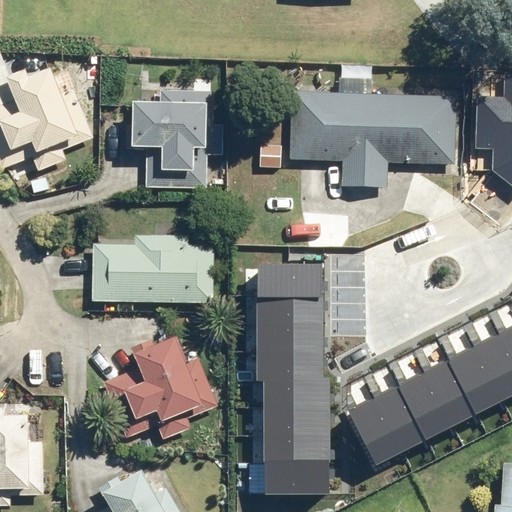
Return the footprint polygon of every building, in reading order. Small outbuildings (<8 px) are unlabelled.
[(0,107),(0,159),(4,169),(35,157),(40,169),(69,158),(66,149),(96,138),(77,88),(66,92),(55,66),(33,74),(31,68),(11,76),(20,100),(0,107)] [(163,100),(138,100),(136,145),(149,146),(148,187),(209,188),(210,155),(225,155),(226,124),(215,124),(216,91),(164,90),(163,100)] [(460,96),(295,91),(292,159),(345,161),(344,186),(390,187),(391,162),(457,164),(460,96)] [(96,242),(95,301),(216,303),(217,244),(192,244),(192,235),(137,234),(137,243),(96,242)] [(326,260),(261,260),(261,378),(266,378),(266,487),(334,487),(334,375),(326,375),(326,260)] [(511,325),(353,406),(383,464),(511,398),(511,325)] [(106,380),(122,425),(162,410),(168,426),(221,405),(202,356),(190,361),(180,335),(157,344),(155,339),(133,347),(141,368),(106,380)] [(0,505),(13,505),(13,494),(46,494),(46,440),(34,440),(34,413),(9,413),(9,406),(0,405),(0,505)] [(498,504),(497,511),(511,511),(511,460),(506,460),(504,504),(498,504)] [(98,511),(183,511),(168,487),(160,492),(145,468),(124,481),(121,475),(101,487),(111,505),(98,511)]
